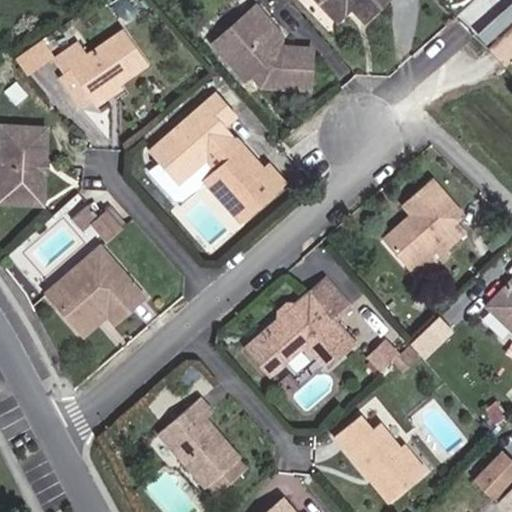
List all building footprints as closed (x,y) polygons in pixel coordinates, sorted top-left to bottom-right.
[(317,0),(324,7),(338,8),(347,0),(353,0),(356,3),(351,8),(363,20),(384,0),(317,0)] [(347,0),(338,8),(324,7),(336,21),(351,8),(356,3),(353,0),(347,0)] [(283,40),(255,7),(250,12),(278,44),(283,40)] [(261,86),(308,90),(311,49),(280,46),(278,44),(250,12),(213,45),(234,69),(241,63),(251,75),(261,86)] [(77,44),(56,59),(64,70),(58,75),(83,109),(144,64),(121,31),(86,57),(77,44)] [(30,74),(54,57),(42,40),(18,57),(30,74)] [(244,80),(251,75),(241,63),(234,69),(244,80)] [(30,106),(35,102),(23,88),(18,93),(30,106)] [(163,168),(152,177),(171,201),(178,202),(202,182),(214,172),(233,195),(222,205),(236,221),(281,182),(267,165),(262,169),(223,124),(235,114),(217,92),(150,151),(159,163),(163,168)] [(47,130),(3,126),(1,168),(0,167),(0,201),(42,204),(47,130)] [(147,172),(152,177),(163,168),(159,163),(147,172)] [(233,195),(214,172),(202,182),(222,205),(233,195)] [(430,180),(401,205),(410,215),(411,221),(405,226),(402,222),(382,240),(407,268),(435,244),(442,251),(464,231),(454,220),(460,214),(430,180)] [(89,204),(72,219),(82,230),(90,223),(98,216),(89,204)] [(121,229),(126,225),(110,206),(105,210),(121,229)] [(106,241),(121,229),(105,210),(98,216),(90,223),(106,241)] [(419,281),(446,257),(442,251),(435,244),(407,268),(419,281)] [(99,248),(48,292),(78,327),(101,307),(106,314),(123,298),(131,308),(143,298),(99,248)] [(10,267),(21,258),(16,251),(5,261),(10,267)] [(348,307),(323,279),(287,311),(291,314),(285,319),(282,315),(282,316),(243,349),(266,376),(298,348),(309,348),(324,367),(335,358),(337,360),(353,346),(332,321),(348,307)] [(511,329),(511,281),(489,305),(511,329)] [(115,323),(131,308),(123,298),(106,314),(115,323)] [(284,306),(278,311),(282,316),(282,315),(285,319),(291,314),(287,311),(284,306)] [(84,334),(106,314),(101,307),(78,327),(84,334)] [(423,351),(414,341),(407,348),(416,358),(423,351)] [(377,372),(395,356),(383,343),(365,359),(377,372)] [(407,367),(416,358),(407,348),(397,357),(407,367)] [(326,369),(337,360),(335,358),(324,367),(326,369)] [(286,376),(275,386),(279,391),(290,392),(296,387),(286,376)] [(205,488),(239,458),(221,438),(218,440),(212,433),(215,431),(204,418),(211,412),(199,399),(158,434),(205,488)] [(484,411),(494,424),(505,416),(495,402),(484,411)] [(392,498),(424,472),(403,445),(399,449),(378,424),(371,430),(360,416),(335,436),(367,477),(372,472),(392,498)] [(475,481),(492,498),(511,478),(511,464),(501,454),(475,481)] [(505,511),(511,511),(511,482),(494,500),(505,511)] [(292,511),(282,501),(268,511),(292,511)]
